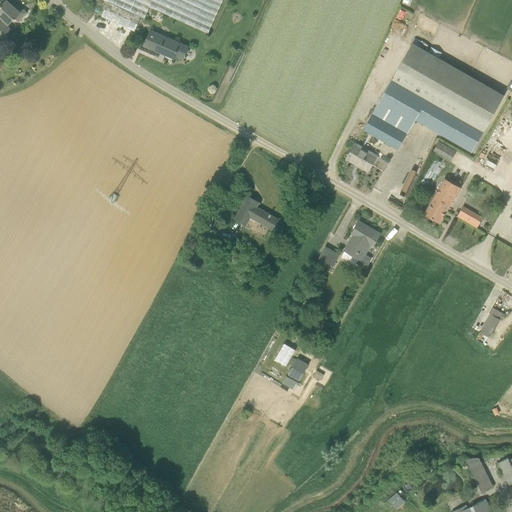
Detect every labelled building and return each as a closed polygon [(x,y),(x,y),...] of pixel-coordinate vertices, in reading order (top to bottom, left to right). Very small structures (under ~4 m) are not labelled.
[(101,16),(135,32),(141,18),(144,19),(149,7),(208,33),(222,0),(104,0),(108,1),(101,16)] [(0,23),(0,40),(0,41),(11,30),(6,26),(8,24),(13,19),(13,20),(15,18),(18,21),(26,13),(16,3),(13,7),(6,1),(0,7),(0,16),(4,20),(2,22),(2,21),(0,23)] [(417,20),(414,29),(432,35),(435,25),(417,20)] [(184,59),(189,48),(150,31),(144,46),(174,59),(175,55),(184,59)] [(472,152),(484,130),(504,96),(412,44),(363,130),(398,150),(410,128),(415,119),(472,152)] [(450,163),(456,152),(438,142),(432,153),(450,163)] [(355,144),(346,159),(368,171),(377,156),(355,144)] [(445,180),(425,214),(440,223),(459,188),(445,180)] [(235,218),(247,225),(251,218),(271,230),(278,219),(271,215),(271,214),(270,214),(269,215),(256,207),(258,203),(248,197),(235,218)] [(477,228),(482,218),(463,207),(457,217),(477,228)] [(356,265),(366,269),(372,259),(364,255),(370,245),(372,246),(379,234),(359,222),(351,234),(354,236),(345,251),(359,259),(356,265)] [(202,238),(189,261),(197,265),(209,242),(202,238)] [(340,254),(325,246),(318,259),(333,267),(340,254)] [(488,337),(502,312),(492,307),(479,332),(488,337)] [(315,352),(317,348),(310,343),(307,347),(315,352)] [(278,360),(289,364),(295,348),(285,344),(278,360)] [(297,359),(288,375),(299,381),(308,365),(297,359)] [(285,376),(282,385),(294,389),(297,380),(285,376)] [(511,458),(509,459),(508,457),(498,462),(509,485),(511,483),(511,458)] [(493,487),(488,477),(481,463),(470,469),(482,493),(493,487)] [(397,493),(388,500),(396,509),(405,502),(397,493)]
